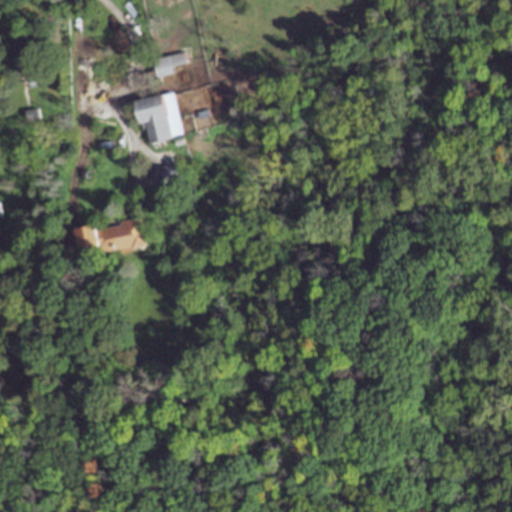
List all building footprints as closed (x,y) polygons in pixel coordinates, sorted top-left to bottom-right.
[(26,74),(25,67),(16,68),(11,40),(36,37),(40,66),(34,66),(35,73),(26,74)] [(149,55),(181,48),(184,58),(167,62),(169,69),(153,73),(149,55)] [(171,133),(152,139),(145,115),(139,117),(133,97),(163,89),(170,112),(166,114),(171,133)] [(197,118),(195,111),(206,108),(208,115),(197,118)] [(163,177),(160,162),(178,159),(180,174),(163,177)] [(144,247),(97,258),(96,252),(79,255),(73,229),(94,225),(95,230),(118,225),(118,222),(138,218),(144,247)]
